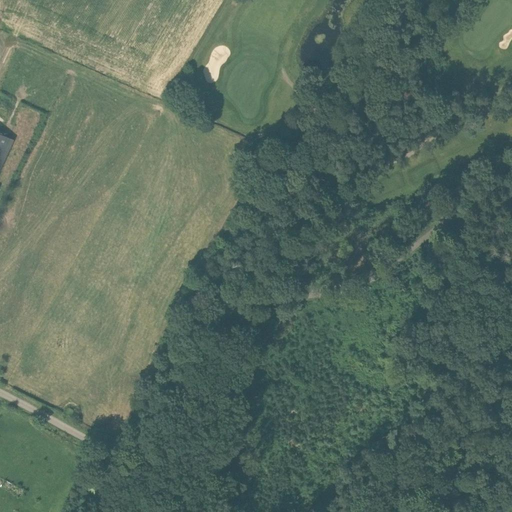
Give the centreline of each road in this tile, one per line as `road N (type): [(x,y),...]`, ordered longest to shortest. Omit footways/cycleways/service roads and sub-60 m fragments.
road 1 (track): [(400,0),(356,95),(214,318)]
road 2 (track): [(331,130),(376,159),(396,160),(511,95)]
